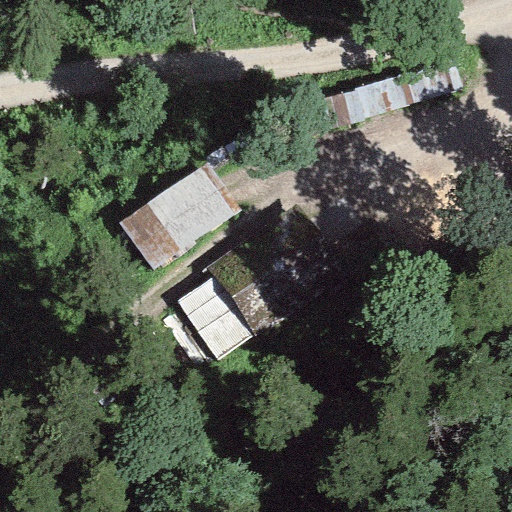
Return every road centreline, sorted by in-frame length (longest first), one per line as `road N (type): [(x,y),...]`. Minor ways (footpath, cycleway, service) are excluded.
road 1 (track): [(374,48),(0,95)]
road 2 (track): [(511,10),(374,48)]
